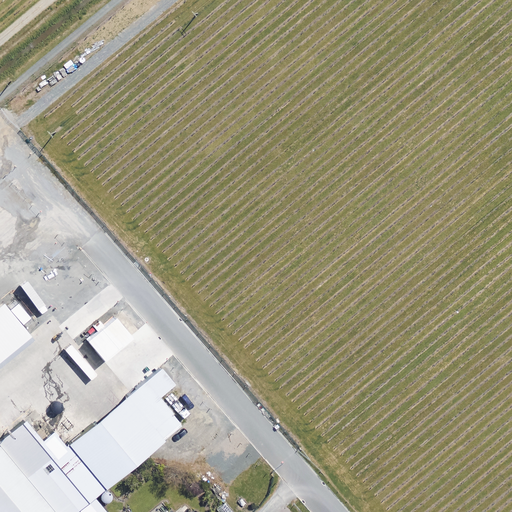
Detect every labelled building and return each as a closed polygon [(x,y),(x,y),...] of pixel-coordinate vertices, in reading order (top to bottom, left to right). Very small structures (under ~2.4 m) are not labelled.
[(120,293),(99,269),(64,300),(73,310),(69,313),(81,326),(120,293)] [(0,303),(0,366),(33,339),(2,302),(0,303)] [(114,316),(75,349),(78,353),(81,351),(88,360),(98,353),(103,360),(131,337),(114,316)] [(160,343),(149,352),(153,357),(150,360),(153,363),(167,352),(160,343)] [(185,428),(149,385),(71,449),(107,492),(185,428)] [(64,426),(78,413),(56,389),(36,408),(55,428),(61,423),(64,426)] [(0,446),(0,511),(102,511),(94,502),(106,493),(57,434),(45,444),(29,425),(1,448),(0,446)]
